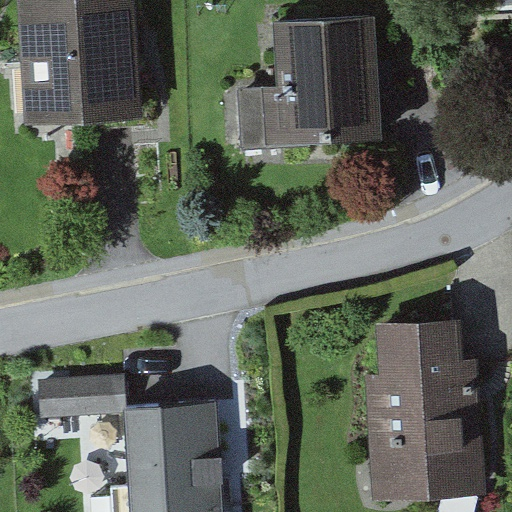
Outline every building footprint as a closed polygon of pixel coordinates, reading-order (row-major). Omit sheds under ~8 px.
[(146,0),(31,0),(40,122),(154,115),(146,0)] [(389,20),(288,25),(291,90),(249,92),(252,152),(394,146),(389,20)] [(464,325),(377,332),(391,511),(504,502),(493,373),(468,375),(464,325)] [(141,379),(59,384),(62,421),(143,416),(141,379)] [(254,511),(241,400),(147,410),(158,511),(254,511)]
